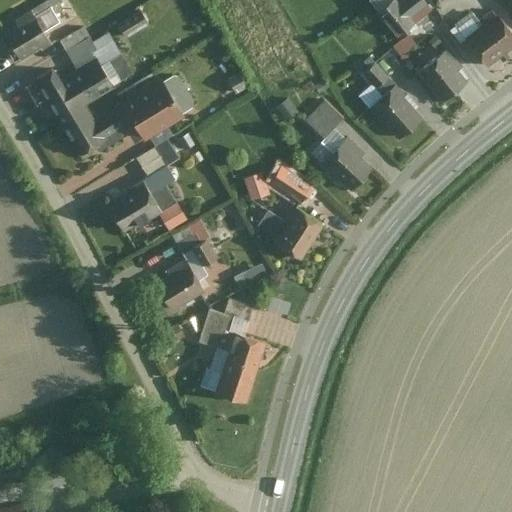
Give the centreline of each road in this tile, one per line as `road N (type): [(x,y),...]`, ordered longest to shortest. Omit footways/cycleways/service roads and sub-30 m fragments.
road 1 (residential): [(280,502),(203,475),(0,102)]
road 2 (secondary): [(280,502),(328,342),(375,245),(511,116)]
road 3 (track): [(0,500),(203,475)]
